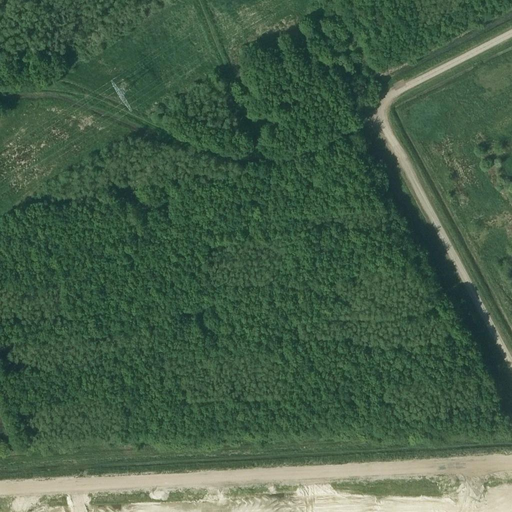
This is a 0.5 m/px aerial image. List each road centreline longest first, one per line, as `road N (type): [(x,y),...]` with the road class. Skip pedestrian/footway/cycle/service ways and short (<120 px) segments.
road 1 (track): [(511,455),(0,484)]
road 2 (unclassified): [(511,365),(379,115),(387,99),(511,36)]
road 3 (track): [(0,90),(68,89),(259,158),(381,120)]
road 4 (track): [(201,0),(259,158)]
